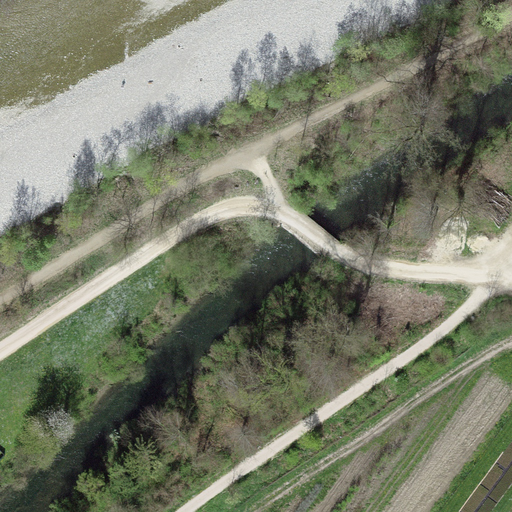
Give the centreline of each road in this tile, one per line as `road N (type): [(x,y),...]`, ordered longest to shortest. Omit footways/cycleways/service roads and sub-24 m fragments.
road 1 (track): [(502,271),(436,334),(185,511)]
road 2 (track): [(0,352),(210,214),(245,206),(286,214)]
road 3 (track): [(0,298),(252,151)]
road 4 (unclassified): [(286,214),(364,264),(502,271)]
